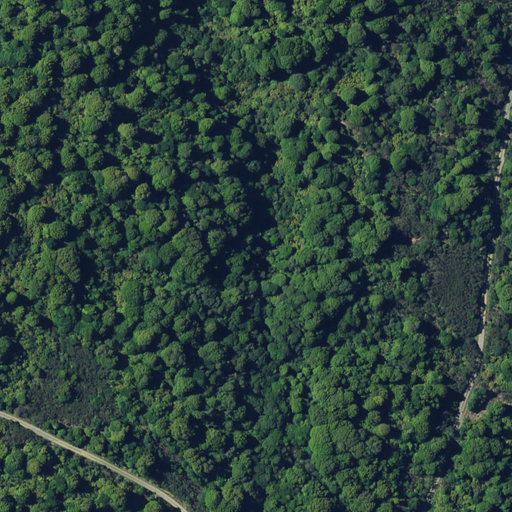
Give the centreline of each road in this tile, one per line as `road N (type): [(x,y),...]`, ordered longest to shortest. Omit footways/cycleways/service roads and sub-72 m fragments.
road 1 (unclassified): [(394,511),(436,446),(467,347),(480,165),(511,64)]
road 2 (unclassified): [(0,404),(112,466),(169,511)]
